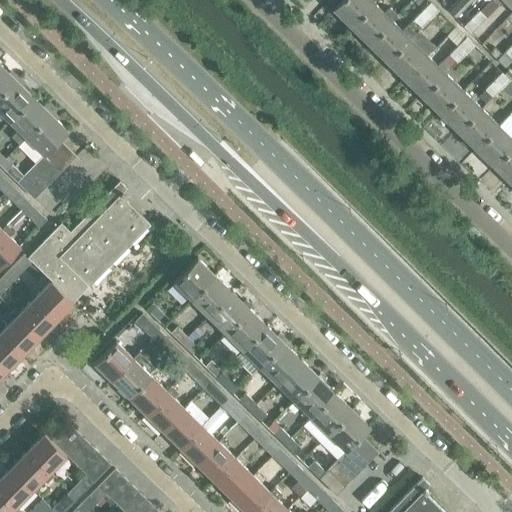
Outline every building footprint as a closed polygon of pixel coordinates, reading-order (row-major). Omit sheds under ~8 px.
[(351,25),(373,2),(375,0),(339,0),(333,7),(351,25)] [(455,0),(447,9),(454,16),(469,0),(455,0)] [(485,5),(479,0),(466,14),(471,18),(479,11),(485,5)] [(438,9),(430,1),(421,10),(429,18),(438,9)] [(383,12),(373,2),(351,25),(369,42),(391,19),(397,14),(389,6),(383,12)] [(420,26),(429,18),(421,10),(413,19),(420,26)] [(479,11),(471,18),(478,26),(486,18),(479,11)] [(478,26),(471,18),(464,26),(471,33),(478,26)] [(401,29),(391,19),(369,42),(387,60),(409,37),(415,31),(407,24),(401,29)] [(427,54),(409,37),(387,60),(404,77),(427,54)] [(474,44),(466,37),(457,45),(465,53),(474,44)] [(456,62),(465,53),(457,45),(449,54),(456,62)] [(495,47),(490,52),(498,59),(503,54),(495,47)] [(419,91),(422,95),(445,72),(449,67),(442,59),(437,64),(427,54),(404,77),(419,91)] [(0,93),(15,79),(0,63),(0,93)] [(511,74),(511,73),(507,69),(503,73),(509,78),(511,74)] [(503,73),(501,71),(493,80),(500,87),(509,78),(503,73)] [(462,89),(445,72),(422,95),(440,112),(462,89)] [(8,119),(9,119),(33,95),(35,92),(24,81),(21,84),(15,79),(0,93),(0,110),(8,119)] [(492,96),(500,87),(493,80),(484,88),(492,96)] [(458,130),(480,107),(462,89),(440,112),(458,130)] [(19,143),(26,136),(49,112),(33,96),(33,95),(9,119),(9,120),(18,128),(11,135),(19,143)] [(498,124),(480,107),(458,130),(476,147),(498,124)] [(43,152),(42,153),(44,154),(50,147),(59,138),(67,129),(66,128),(66,129),(49,112),(26,136),(43,152)] [(494,164),(511,145),(511,137),(498,124),(476,147),(494,164)] [(76,155),(59,138),(50,147),(67,164),(76,155)] [(511,145),(494,164),(511,182),(511,181),(511,145)] [(67,164),(50,147),(44,154),(42,155),(59,172),(67,164)] [(42,155),(33,164),(50,181),(59,172),(42,155)] [(5,170),(16,181),(23,174),(11,164),(5,170)] [(42,189),(50,181),(33,164),(25,172),(42,189)] [(25,172),(23,174),(16,181),(33,198),(42,189),(25,172)] [(0,178),(0,188),(4,192),(12,185),(3,176),(0,178)] [(70,230),(61,222),(27,256),(31,260),(51,279),(73,301),(150,223),(122,196),(125,193),(122,191),(126,187),(119,180),(70,230)] [(12,185),(4,192),(13,201),(20,193),(12,185)] [(39,226),(46,218),(37,209),(29,217),(39,226)] [(19,245),(2,228),(0,230),(0,265),(20,245),(19,245)] [(23,269),(31,260),(27,256),(24,253),(15,262),(23,269)] [(174,281),(191,298),(214,274),(198,257),(197,256),(173,280),(174,282),(174,281)] [(214,274),(191,298),(208,314),(207,314),(208,315),(232,290),(231,290),(214,274)] [(72,302),(73,301),(51,279),(50,280),(34,297),(55,318),(72,301),(72,302)] [(232,291),(232,290),(208,315),(209,315),(225,331),(249,307),(232,291)] [(17,314),(38,335),(55,318),(34,297),(17,314)] [(164,313),(152,302),(146,308),(157,319),(164,313)] [(242,348),(266,324),(266,323),(265,324),(249,307),(225,331),(242,347),(242,348)] [(143,329),(151,321),(142,312),(134,320),(143,329)] [(22,352),(38,335),(17,314),(0,331),(22,352)] [(243,349),(243,348),(260,365),(283,341),(266,325),(266,324),(242,348),(243,349)] [(181,342),(187,336),(176,325),(170,332),(181,342)] [(0,331),(0,364),(5,369),(22,352),(0,331)] [(198,346),(187,336),(181,342),(192,353),(198,346)] [(160,346),(169,354),(177,346),(168,338),(160,346)] [(94,362),(95,362),(112,378),(133,357),(116,340),(116,339),(94,362)] [(276,381),(276,382),(300,357),(283,341),(260,365),(276,381)] [(177,346),(169,354),(178,363),(185,355),(177,346)] [(112,378),(129,395),(150,374),(156,368),(138,351),(133,357),(112,378)] [(277,382),(294,398),(317,375),(300,358),(301,358),(300,357),(276,382),(277,382)] [(221,369),(211,359),(204,365),(215,376),(221,369)] [(232,380),(221,369),(215,376),(226,386),(232,380)] [(195,379),(203,388),(211,380),(202,371),(195,379)] [(150,374),(129,395),(146,412),(167,390),(150,374)] [(310,415),(311,415),(335,391),(334,391),(317,375),(294,398),(310,415)] [(211,380),(203,388),(212,396),(219,388),(211,380)] [(146,412),(163,429),(184,407),(167,390),(146,412)] [(311,416),(328,432),(351,408),(335,392),(335,391),(311,415),(311,416)] [(250,409),(256,403),(245,392),(239,399),(250,409)] [(266,414),(256,403),(250,409),(260,420),(266,414)] [(229,413),(238,421),(245,414),(236,405),(229,413)] [(184,407),(163,429),(180,446),(201,424),(184,407)] [(345,449),(346,450),(352,443),(361,434),(369,426),(351,408),(328,432),(345,448),(345,449)] [(245,414),(238,421),(246,430),(254,422),(245,414)] [(51,439),(59,447),(76,430),(67,421),(51,439)] [(180,446),(197,462),(218,441),(201,424),(180,446)] [(284,443),(290,437),(279,426),(273,432),(284,443)] [(85,438),(76,430),(59,447),(66,454),(68,455),(85,438)] [(66,454),(59,447),(51,439),(44,432),(43,432),(43,433),(27,450),(48,471),(65,454),(66,454)] [(361,434),(352,443),(369,460),(378,451),(361,434)] [(301,447),(290,437),(284,443),(295,454),(301,447)] [(76,464),(93,446),(85,438),(68,455),(76,464)] [(263,446),(272,455),(279,447),(271,439),(263,446)] [(218,441),(197,462),(214,479),(236,458),(218,441)] [(361,468),(369,460),(352,443),(346,450),(344,451),(361,468)] [(76,464),(85,472),(102,455),(93,446),(76,464)] [(279,447),(272,455),(281,463),(288,456),(279,447)] [(10,467),(31,488),(48,471),(27,450),(10,467)] [(344,451),(335,460),(353,477),(361,468),(344,451)] [(110,463),(102,455),(85,472),(86,473),(93,481),(110,463)] [(214,479),(232,496),(253,474),(236,458),(214,479)] [(313,460),(307,466),(319,477),(325,471),(313,460)] [(335,460),(327,468),(344,485),(353,477),(335,460)] [(0,490),(15,505),(31,488),(10,467),(0,477),(0,490)] [(105,492),(106,493),(123,476),(115,468),(98,485),(105,492)] [(336,494),(344,485),(327,468),(325,471),(319,477),(336,494)] [(297,480),(306,488),(314,481),(305,472),(297,480)] [(84,490),(93,481),(86,473),(77,482),(84,490)] [(253,474),(232,496),(248,511),(249,511),(270,491),(253,474)] [(132,484),(123,476),(106,493),(115,502),(132,484)] [(444,511),(425,493),(427,490),(425,488),(429,484),(422,477),(387,511),(444,511)] [(314,481),(306,488),(315,497),(322,489),(314,481)] [(123,510),(140,493),(132,484),(115,502),(123,510)] [(96,501),(105,492),(98,485),(89,494),(96,501)] [(315,498),(306,489),(300,495),(309,504),(315,498)] [(0,511),(7,511),(15,505),(0,490),(0,511)] [(249,511),(283,511),(287,508),(270,491),(249,511)] [(125,511),(138,511),(149,501),(140,493),(123,510),(125,511)] [(60,499),(52,508),(55,511),(62,511),(68,507),(60,499)] [(155,511),(157,510),(149,501),(138,511),(155,511)]
